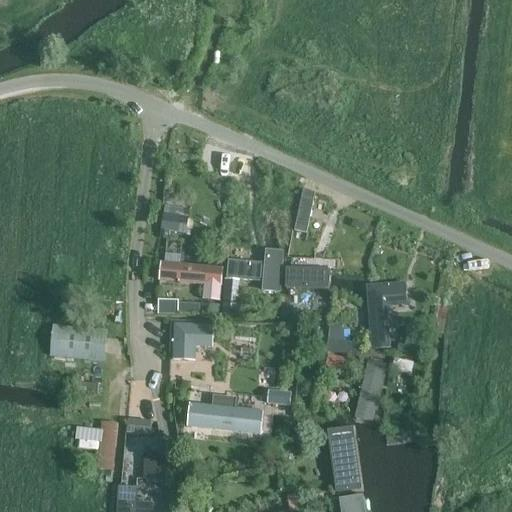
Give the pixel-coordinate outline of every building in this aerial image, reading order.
[(300,197),(293,238),(306,240),(313,199),(300,197)] [(180,232),(182,217),(164,214),(161,229),(180,232)] [(229,262),(228,280),(263,284),(263,285),(262,293),(280,295),(285,253),(267,251),(265,266),(229,262)] [(162,264),(160,282),(205,286),(203,300),(220,302),(223,270),(162,264)] [(287,271),(286,291),(330,292),(331,272),(287,271)] [(231,282),(226,281),(222,313),(236,315),(238,298),(236,298),(238,282),(231,282)] [(408,306),(406,285),(362,289),(363,301),(367,354),(389,352),(386,308),(408,306)] [(177,313),(177,301),(157,301),(157,314),(177,313)] [(217,305),(201,304),(201,313),(216,315),(217,305)] [(435,333),(443,335),(448,314),(438,312),(435,333)] [(104,361),(107,332),(54,326),(51,355),(104,361)] [(175,326),(174,365),(195,365),(196,348),(213,348),(213,327),(175,326)] [(399,344),(397,354),(405,355),(405,357),(412,358),(412,357),(422,358),(426,338),(408,334),(406,345),(399,344)] [(329,339),(327,351),(361,357),(363,349),(350,347),(351,343),(329,339)] [(341,371),(344,359),(330,356),(327,368),(341,371)] [(414,364),(395,361),(393,370),(412,374),(414,364)] [(376,429),(390,370),(371,366),(356,425),(376,429)] [(280,404),(281,390),(268,389),(268,403),(280,404)] [(265,413),(192,408),(190,430),(263,435),(265,413)] [(128,421),(127,435),(152,437),(152,423),(131,421),(128,421)] [(97,469),(112,470),(115,425),(102,424),(97,469)] [(365,492),(355,431),(328,436),(337,496),(365,492)] [(145,456),(145,480),(168,481),(163,454),(145,456)] [(117,511),(137,511),(139,493),(119,491),(117,511)] [(296,495),(287,496),(290,511),(297,511),(305,511),(303,497),(297,498),(296,495)] [(362,511),(361,499),(340,502),(341,511),(362,511)]
